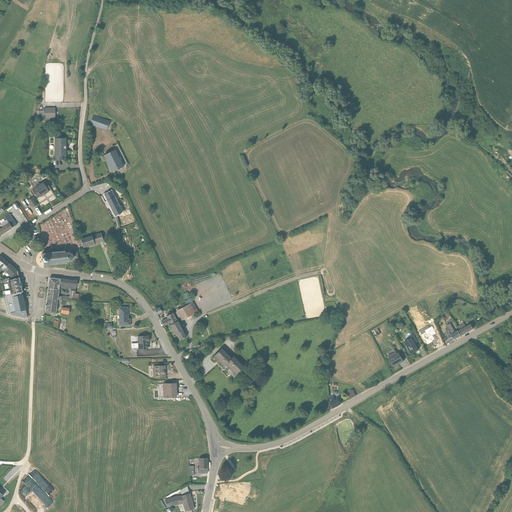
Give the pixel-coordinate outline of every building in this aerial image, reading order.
[(44,118),(55,118),(55,109),(44,109),(44,118)] [(93,115),(89,124),(107,131),(110,121),(93,115)] [(55,138),(54,160),(62,160),(62,156),(65,156),(65,138),(55,138)] [(117,149),(103,156),(112,172),(126,165),(117,149)] [(40,197),(48,192),(48,191),(43,183),(43,182),(34,187),(35,188),(40,197)] [(111,191),(100,196),(107,208),(109,207),(114,216),(122,212),(111,191)] [(33,198),(28,201),(32,208),(37,205),(33,198)] [(0,228),(0,235),(17,225),(10,215),(5,218),(6,219),(0,224),(2,227),(0,228)] [(80,238),(82,247),(102,240),(99,232),(80,238)] [(77,252),(70,253),(69,252),(68,251),(64,252),(64,250),(41,253),(41,256),(42,263),(43,263),(43,266),(66,263),(65,261),(70,260),(72,258),(77,258),(77,252)] [(0,266),(4,270),(9,264),(0,256),(0,266)] [(17,271),(9,264),(4,270),(10,276),(11,276),(17,271)] [(18,279),(18,278),(14,279),(8,280),(11,294),(21,292),(18,279)] [(47,289),(59,291),(59,288),(75,290),(76,282),(49,278),(47,289)] [(59,291),(47,289),(46,299),(57,301),(57,300),(68,301),(68,299),(74,300),(75,291),(69,290),(69,296),(58,295),(59,291)] [(21,292),(11,294),(4,296),(8,312),(10,312),(14,311),(25,309),(21,292)] [(55,314),(57,301),(46,299),(44,312),(55,314)] [(192,302),(175,311),(180,320),(197,311),(192,302)] [(158,315),(163,312),(159,305),(155,308),(158,315)] [(128,318),(128,307),(118,307),(118,326),(130,326),(130,318),(128,318)] [(176,320),(172,312),(165,316),(166,317),(160,320),(163,326),(169,323),(170,323),(176,320)] [(170,323),(169,325),(174,334),(176,334),(182,331),(176,320),(170,323)] [(451,334),(455,332),(450,323),(446,325),(451,334)] [(460,330),(459,330),(462,335),(473,329),(470,324),(465,327),(460,330)] [(443,338),(447,344),(454,339),(451,334),(448,328),(445,330),(447,335),(443,338)] [(455,332),(451,334),(454,339),(460,335),(457,330),(455,332)] [(182,331),(176,334),(179,339),(185,336),(182,331)] [(148,335),(136,335),(137,349),(147,348),(147,341),(148,341),(148,335)] [(412,337),(404,342),(411,354),(418,349),(416,344),(412,337)] [(231,358),(221,348),(212,356),(222,366),(224,364),(234,374),(243,366),(233,356),(231,358)] [(396,354),(388,358),(393,367),(403,361),(399,353),(396,354)] [(164,364),(152,365),(152,378),(165,377),(164,364)] [(175,382),(161,383),(162,397),(176,397),(175,382)] [(352,389),(347,392),(351,398),(356,395),(352,389)] [(338,398),(330,402),(333,408),(341,404),(338,398)] [(206,457),(198,458),(198,467),(204,467),(207,467),(206,457)] [(188,492),(164,500),(166,507),(181,503),(184,511),(193,508),(188,492)]
